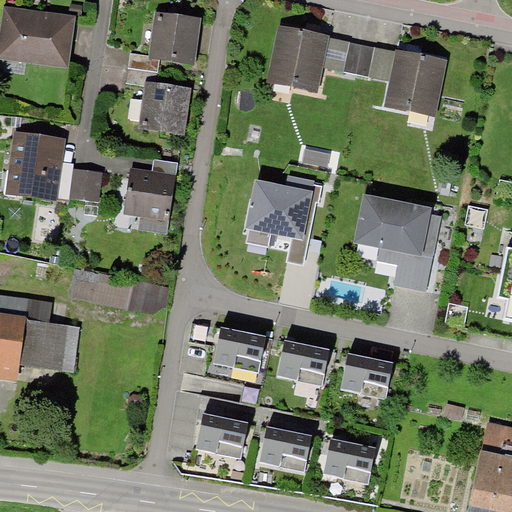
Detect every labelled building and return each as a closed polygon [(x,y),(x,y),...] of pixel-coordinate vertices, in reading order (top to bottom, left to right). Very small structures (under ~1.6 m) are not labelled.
[(75,15),(4,5),(0,35),(0,58),(68,68),(75,15)] [(194,26),(155,20),(148,66),(131,63),(128,86),(143,88),(141,101),(130,100),(127,123),(135,124),(134,134),(182,141),(189,94),(157,90),(161,65),(188,69),(194,26)] [(451,59),(276,22),(263,84),(316,96),(322,69),(387,83),(381,111),(437,123),(451,59)] [(61,145),(10,137),(0,200),(54,209),(56,200),(98,207),(103,179),(73,174),(74,168),(58,165),(61,145)] [(177,167),(152,163),(150,175),(130,171),(123,218),(141,220),(138,235),(165,239),(177,167)] [(442,205),(353,188),(343,241),(376,248),(374,260),(394,264),(390,284),(425,291),(442,205)] [(511,248),(510,248),(501,291),(511,293),(511,294),(508,313),(511,313),(511,248)] [(167,291),(36,263),(33,275),(57,282),(72,300),(129,314),(131,309),(136,310),(140,301),(163,307),(167,291)] [(58,307),(0,298),(0,380),(16,381),(17,368),(72,377),(81,332),(55,330),(58,307)] [(267,339),(212,328),(205,367),(260,377),(267,339)] [(332,351),(275,340),(267,381),(324,392),(332,351)] [(395,363),(340,353),(332,395),(387,405),(395,363)] [(248,425),(194,415),(187,455),(241,464),(248,425)] [(511,511),(511,428),(486,423),(468,507),(491,511),(511,511)] [(311,437),(260,427),(252,469),(303,478),(311,437)] [(377,447),(325,437),(318,476),(370,486),(377,447)]
